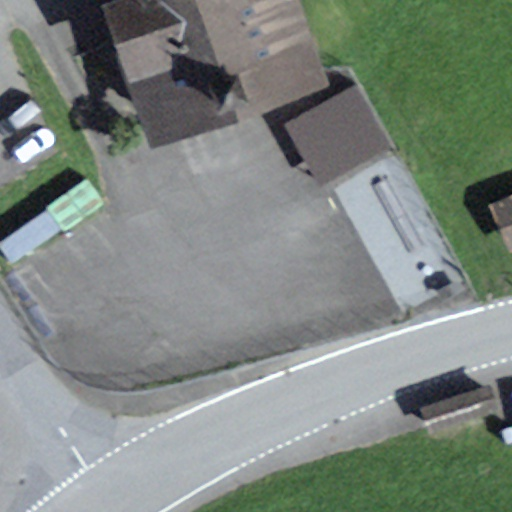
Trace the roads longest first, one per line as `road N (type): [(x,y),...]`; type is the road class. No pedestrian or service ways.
road 1 (tertiary): [(511,339),(317,392),(103,490)]
road 2 (unclassified): [(0,343),(103,490)]
